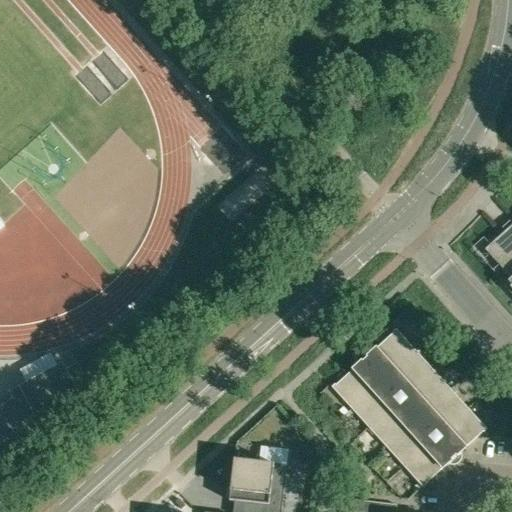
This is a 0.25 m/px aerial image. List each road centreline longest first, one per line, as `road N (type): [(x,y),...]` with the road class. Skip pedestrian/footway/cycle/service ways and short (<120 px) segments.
road 1 (tertiary): [(76,511),(393,220)]
road 2 (residential): [(393,220),(200,0)]
road 3 (tertiary): [(393,220),(470,131),(502,54),(510,0)]
road 4 (residential): [(511,347),(393,220)]
